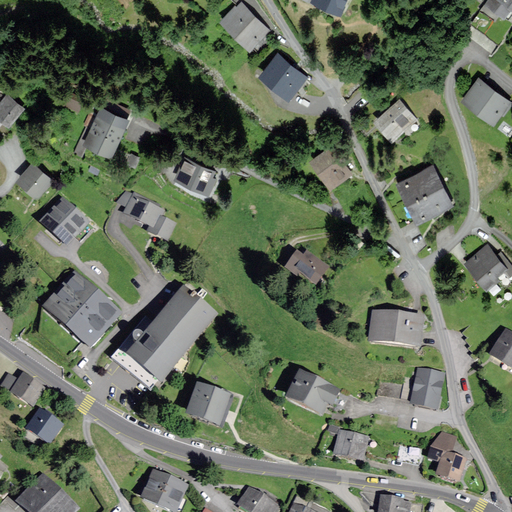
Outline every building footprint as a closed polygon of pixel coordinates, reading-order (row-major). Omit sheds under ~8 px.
[(315,0),(340,11),(344,0),(315,0)] [(511,6),(511,0),(485,0),(485,1),(504,15),(511,6)] [(268,29),(241,1),(223,19),(250,47),(268,29)] [(306,76),(278,53),(261,74),(288,97),(306,76)] [(479,77),(462,99),(493,122),(509,100),(479,77)] [(84,98),(71,92),(65,105),(78,111),(84,98)] [(23,107),(8,95),(0,103),(0,116),(9,124),(23,107)] [(399,100),(375,121),(391,140),(415,119),(399,100)] [(113,102),(111,107),(129,114),(132,109),(113,102)] [(128,118),(101,105),(84,142),(111,155),(128,118)] [(350,173),(331,146),(312,159),(331,187),(350,173)] [(214,170),(185,156),(175,177),(208,193),(215,179),(211,177),(214,170)] [(52,180),(32,163),(17,180),(37,197),(52,180)] [(432,165),(398,181),(418,220),(451,204),(432,165)] [(164,209),(135,194),(125,215),(150,227),(148,233),(167,242),(175,226),(160,218),(164,209)] [(87,224),(62,202),(42,224),(67,246),(87,224)] [(486,244),(465,262),(487,288),(508,270),(486,244)] [(315,286),(328,269),(302,249),(287,269),(298,278),(300,275),(315,286)] [(75,276),(45,309),(89,349),(119,316),(75,276)] [(184,291),(128,360),(161,387),(217,317),(184,291)] [(423,320),(373,314),(370,343),(419,349),(423,320)] [(511,336),(507,333),(491,358),(511,370),(511,336)] [(437,409),(443,376),(418,372),(412,405),(437,409)] [(45,389),(23,376),(19,382),(9,375),(3,386),(12,392),(11,394),(33,407),(45,389)] [(322,385),(299,375),(287,401),(324,418),(328,408),(336,412),(343,395),(322,385)] [(409,402),(412,387),(380,380),(376,396),(409,402)] [(197,388),(187,416),(221,427),(231,400),(197,388)] [(62,426),(40,411),(27,430),(49,445),(62,426)] [(368,439),(340,432),(334,456),(363,462),(368,439)] [(441,465),(444,455),(451,457),(456,438),(440,434),(426,461),(441,465)] [(419,459),(421,448),(409,446),(408,458),(419,459)] [(460,483),(466,461),(451,457),(444,455),(441,465),(438,477),(460,483)] [(176,511),(187,486),(153,473),(142,500),(171,511),(176,511)] [(74,511),(77,509),(43,477),(18,504),(26,511),(74,511)] [(275,511),(279,508),(249,490),(239,507),(247,511),(275,511)] [(403,501),(381,498),(378,511),(408,511),(409,504),(402,503),(403,501)]
